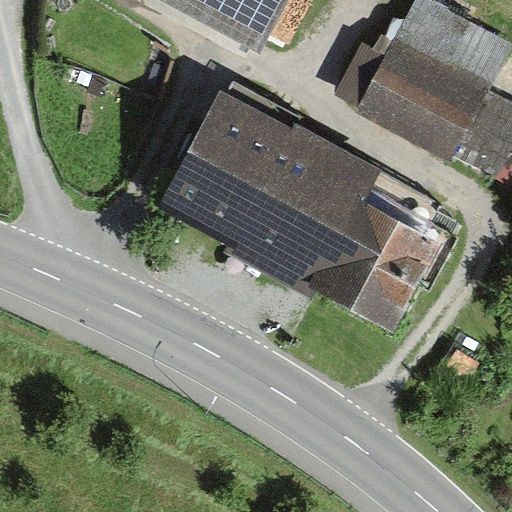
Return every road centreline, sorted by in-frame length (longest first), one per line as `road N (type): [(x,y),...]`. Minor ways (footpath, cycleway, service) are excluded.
road 1 (tertiary): [(0,257),(246,372),(340,432),(435,511)]
road 2 (track): [(0,10),(86,291)]
